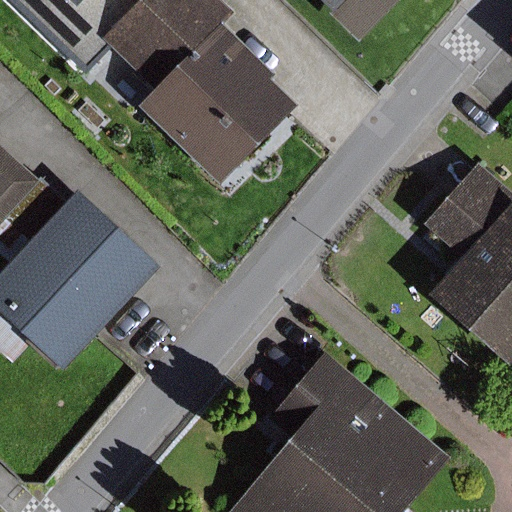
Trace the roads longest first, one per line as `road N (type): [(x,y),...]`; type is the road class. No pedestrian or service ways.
road 1 (residential): [(503,0),(67,511)]
road 2 (unknown): [(222,326),(0,89)]
